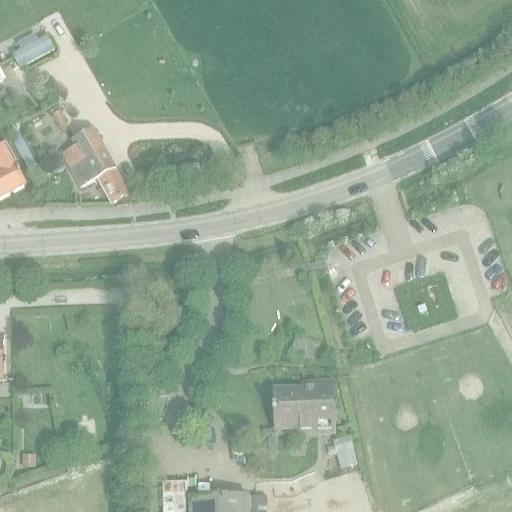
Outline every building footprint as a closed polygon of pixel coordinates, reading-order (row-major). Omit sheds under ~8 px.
[(111,207),(129,197),(91,131),(73,141),(75,146),(60,155),(81,190),(97,181),(111,207)] [(0,200),(27,187),(17,167),(18,166),(8,147),(0,150),(0,200)] [(314,385),(314,391),(274,392),(274,414),(280,414),(280,430),(299,430),(299,435),(333,434),(332,415),(334,415),(333,385),(314,385)] [(355,461),(349,438),(333,442),(335,449),(328,450),(330,457),(337,456),(339,465),(355,461)] [(249,511),(249,497),(189,500),(189,511),(249,511)]
